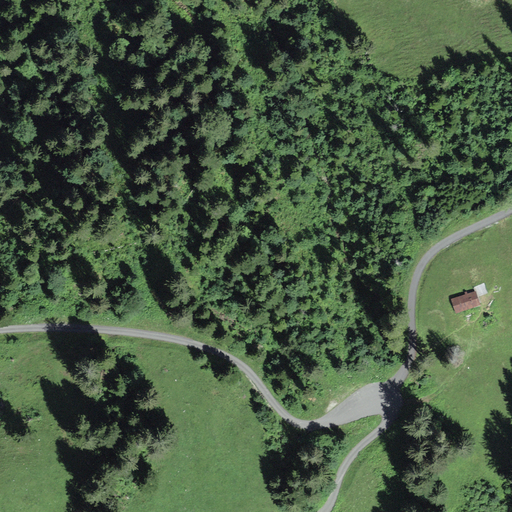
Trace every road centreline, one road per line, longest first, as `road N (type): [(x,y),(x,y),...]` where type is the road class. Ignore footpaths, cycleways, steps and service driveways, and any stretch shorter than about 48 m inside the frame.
road 1 (unclassified): [(0,329),(78,326),(191,342),(232,358),(286,416),(307,425),(376,401)]
road 2 (unclassified): [(376,401),(411,356),(413,287),(426,258),(511,208)]
road 3 (unclassified): [(324,511),(348,460),(385,423),(376,401)]
